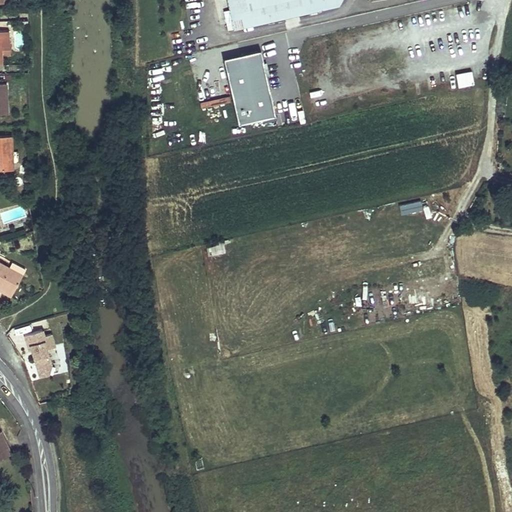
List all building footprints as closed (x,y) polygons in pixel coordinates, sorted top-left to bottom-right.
[(226,0),(231,20),(233,28),(340,4),(341,0),(226,0)] [(233,28),(231,20),(225,21),(227,29),(233,28)] [(9,31),(1,32),(1,50),(10,50),(9,31)] [(233,94),(238,122),(274,115),(261,49),(224,56),(228,77),(195,83),(198,101),(233,94)] [(471,70),(455,73),(459,87),(474,83),(471,70)] [(11,136),(0,136),(0,170),(13,170),(11,136)] [(401,214),(422,209),(420,199),(398,203),(401,214)] [(223,241),(205,245),(207,255),(225,251),(223,241)] [(436,262),(428,263),(429,276),(437,276),(436,262)] [(21,275),(0,264),(0,287),(12,293),(21,275)] [(12,293),(0,287),(0,291),(10,296),(12,293)] [(53,373),(46,347),(55,345),(50,327),(23,334),(34,378),(53,373)] [(0,459),(12,453),(2,431),(0,431),(0,459)]
